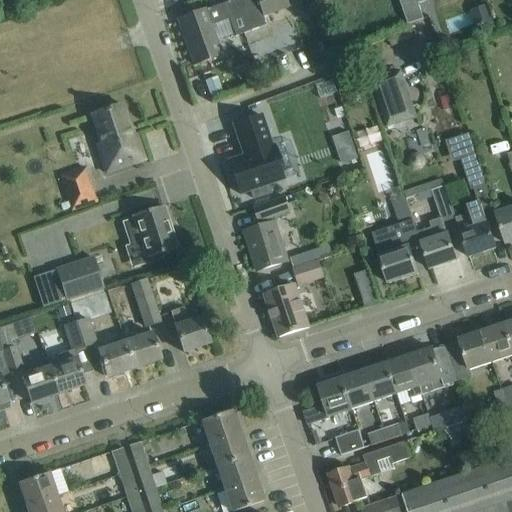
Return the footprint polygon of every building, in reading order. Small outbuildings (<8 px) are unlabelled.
[(232,0),(205,10),(178,20),(194,65),(216,57),(221,55),(215,40),(210,26),(229,19),(235,36),(266,25),(263,17),(261,18),(254,0),(232,0)] [(284,0),(254,0),(261,18),(263,17),(287,8),(284,0)] [(400,0),(407,19),(424,13),(420,3),(427,0),(400,0)] [(401,69),(370,80),(386,128),(417,117),(401,69)] [(110,160),(102,163),(106,173),(145,160),(136,135),(132,136),(121,104),(90,114),(101,145),(104,144),(110,160)] [(244,155),(229,161),(241,193),(254,189),(258,199),(274,193),(270,183),(286,177),(274,144),(271,145),(260,114),(233,124),(244,155)] [(460,232),(462,238),(468,257),(496,248),(488,223),(487,224),(482,210),(494,206),(489,192),(479,163),(470,133),(445,141),(452,162),(461,159),(470,185),(474,188),(477,196),(479,201),(467,205),(469,212),(455,217),(460,232)] [(426,164),(426,162),(426,161),(425,158),(424,156),(423,155),(420,153),(419,153),(417,153),(414,153),(411,154),(409,156),(408,158),(407,161),(407,163),(408,165),(409,167),(410,168),(412,170),(416,171),(417,171),(419,171),(421,170),(422,169),(423,168),(424,167),(426,164)] [(86,168),(60,176),(63,187),(89,179),(86,168)] [(436,204),(449,200),(445,186),(418,195),(420,201),(434,196),(436,204)] [(260,227),(245,232),(257,271),(288,262),(276,223),(275,223),(273,217),(289,212),(285,197),(253,207),(260,227)] [(389,284),(418,274),(410,250),(423,246),(418,232),(406,197),(392,202),(400,224),(372,234),(389,284)] [(135,221),(126,224),(133,245),(142,242),(147,257),(177,248),(164,207),(133,217),(135,221)] [(511,208),(496,214),(500,225),(506,244),(511,242),(511,208)] [(430,228),(418,232),(423,246),(431,270),(457,261),(442,217),(428,222),(430,228)] [(290,258),(295,270),(315,262),(315,260),(314,259),(332,253),(329,245),(290,258)] [(57,270),(66,299),(103,287),(94,258),(57,270)] [(295,270),(300,286),(325,277),(319,259),(315,260),(315,262),(295,270)] [(354,274),(365,307),(365,308),(379,303),(368,270),(354,274)] [(130,284),(144,327),(160,321),(146,278),(130,284)] [(265,295),(279,337),(309,328),(295,285),(265,295)] [(170,312),(177,333),(183,352),(209,344),(201,318),(188,322),(183,308),(170,312)] [(74,322),(83,347),(96,343),(87,317),(74,322)] [(64,325),(73,350),(83,347),(74,322),(64,325)] [(511,345),(505,324),(483,332),(493,363),(511,356),(511,345)] [(447,347),(458,381),(473,376),(471,370),(493,363),(483,332),(459,340),(460,342),(447,347)] [(134,334),(122,338),(132,369),(161,360),(152,334),(135,339),(134,334)] [(98,352),(101,359),(107,378),(132,369),(122,338),(110,342),(112,347),(98,352)] [(9,372),(23,367),(16,345),(1,350),(9,372)] [(433,348),(410,356),(422,394),(433,390),(432,385),(442,381),(444,386),(457,382),(445,347),(433,351),(433,348)] [(410,356),(387,364),(398,394),(408,391),(410,398),(422,394),(410,356)] [(57,360),(46,364),(56,395),(85,385),(76,359),(59,364),(57,360)] [(23,377),(25,384),(31,403),(56,395),(46,364),(33,368),(35,373),(23,377)] [(387,364),(364,371),(375,402),(398,394),(387,364)] [(364,371),(343,379),(353,409),(375,402),(364,371)] [(353,409),(343,379),(341,373),(325,378),(327,384),(319,387),(325,405),(329,417),(348,411),(353,409)] [(504,401),(498,403),(503,420),(511,417),(511,386),(503,389),(505,395),(502,396),(504,401)] [(494,393),(498,403),(504,401),(502,396),(505,395),(503,389),(494,393)] [(325,405),(303,413),(307,424),(329,417),(325,405)] [(432,426),(448,420),(444,409),(431,414),(433,420),(430,421),(432,426)] [(201,421),(209,444),(240,433),(232,410),(201,421)] [(414,420),(418,431),(432,426),(430,421),(433,420),(431,414),(414,420)] [(444,429),(454,443),(469,432),(464,422),(444,429)] [(387,435),(389,441),(403,436),(400,425),(383,431),(384,436),(387,435)] [(336,439),(342,455),(365,447),(359,430),(336,439)] [(369,436),(373,447),(389,441),(387,435),(384,436),(383,431),(369,436)] [(209,444),(216,467),(248,456),(240,433),(209,444)] [(404,441),(388,447),(391,456),(393,463),(410,457),(404,441)] [(129,446),(137,468),(147,465),(140,442),(129,446)] [(329,475),(340,507),(368,498),(361,479),(382,473),(378,461),(391,456),(388,447),(363,456),(366,463),(329,475)] [(119,474),(130,471),(122,448),(112,451),(119,474)] [(216,467),(224,489),(255,479),(248,456),(216,467)] [(486,511),(496,509),(507,506),(511,504),(511,459),(403,495),(408,511),(486,511)] [(137,468),(144,491),(155,487),(166,483),(162,471),(151,475),(147,465),(137,468)] [(119,474),(127,497),(138,493),(130,471),(119,474)] [(18,483),(26,506),(56,496),(48,473),(18,483)] [(255,479),(224,489),(231,511),(263,501),(255,479)] [(144,491),(151,511),(157,511),(163,510),(155,487),(144,491)] [(127,497),(132,511),(144,511),(138,493),(127,497)] [(206,494),(176,504),(178,511),(185,511),(209,504),(206,494)] [(362,511),(408,511),(403,495),(362,509),(362,511)] [(26,506),(27,511),(61,511),(56,496),(26,506)]
